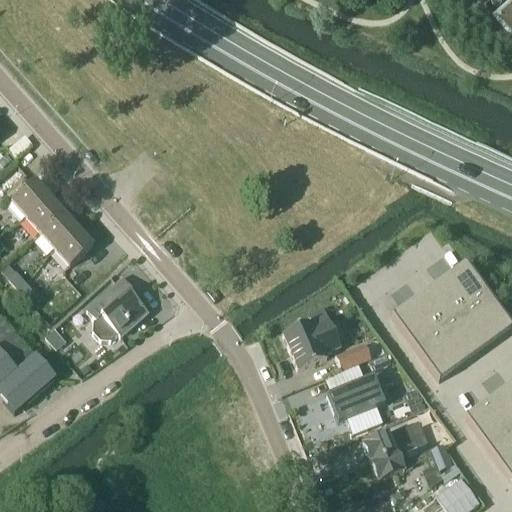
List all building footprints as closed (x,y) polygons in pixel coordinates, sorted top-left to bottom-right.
[(511,36),(511,0),(491,0),(482,8),(509,39),(511,36)] [(23,222),(48,200),(33,183),(8,205),(23,222)] [(37,238),(62,216),(48,200),(23,222),(37,238)] [(52,255),(77,233),(62,216),(37,238),(52,255)] [(66,271),(91,249),(77,233),(52,255),(66,271)] [(463,267),(389,321),(437,386),(511,332),(463,267)] [(16,294),(23,287),(13,275),(5,282),(16,294)] [(126,296),(129,293),(120,283),(84,315),(92,324),(90,325),(90,336),(97,344),(107,346),(114,339),(116,341),(144,317),(126,296)] [(27,306),(34,299),(23,287),(16,294),(27,306)] [(0,402),(13,418),(52,383),(0,323),(0,402)] [(310,326),(280,338),(296,375),(325,363),(323,359),(338,353),(333,341),(341,338),(336,327),(329,330),(326,323),(311,330),(310,326)] [(368,364),(361,348),(333,361),(340,376),(368,364)] [(371,382),(324,401),(336,429),(383,410),(371,382)] [(511,386),(462,423),(509,487),(511,484),(511,386)] [(422,421),(426,432),(432,430),(426,415),(421,415),(411,419),(413,425),(422,421)] [(360,449),(368,467),(436,439),(432,430),(426,432),(419,435),(420,436),(405,443),(401,432),(386,438),(360,449)] [(440,449),(437,441),(436,439),(368,467),(376,486),(401,476),(409,472),(412,469),(414,465),(414,462),(429,456),(428,455),(440,449)] [(440,483),(436,472),(426,476),(431,487),(440,483)]
